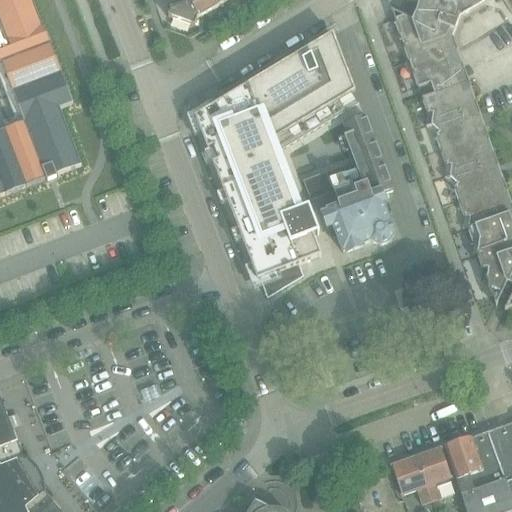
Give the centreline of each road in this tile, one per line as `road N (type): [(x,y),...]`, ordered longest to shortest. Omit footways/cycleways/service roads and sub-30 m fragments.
road 1 (residential): [(0,368),(225,287)]
road 2 (residential): [(153,115),(344,0)]
road 3 (residential): [(315,451),(491,403),(486,366)]
road 4 (unclassified): [(486,366),(283,435)]
road 5 (residential): [(225,287),(153,115)]
road 6 (residential): [(283,435),(225,287)]
road 7 (residential): [(153,115),(110,0)]
